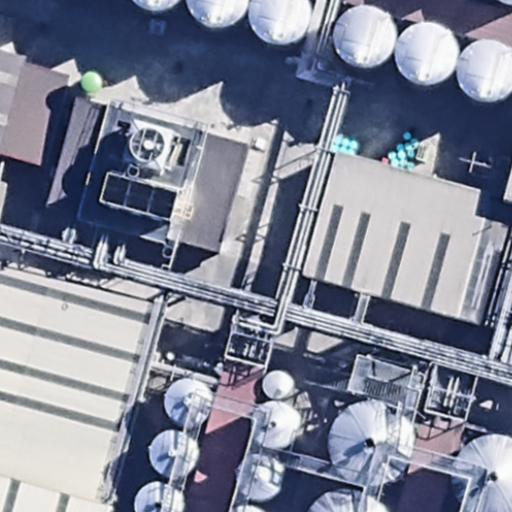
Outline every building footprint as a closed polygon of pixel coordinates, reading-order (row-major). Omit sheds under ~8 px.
[(0,142),(17,70),(0,65),(0,142)] [(40,221),(79,232),(112,121),(73,110),(40,221)] [(213,143),(114,114),(112,121),(79,232),(77,241),(175,270),(213,143)] [(493,212),(328,163),(288,299),(453,348),(493,212)] [(511,175),(502,210),(511,212),(511,175)] [(0,511),(120,511),(169,320),(0,277),(0,511)] [(131,511),(287,511),(328,354),(188,318),(131,511)] [(511,346),(487,339),(477,370),(511,380),(511,346)] [(511,511),(511,460),(338,413),(311,511),(511,511)]
